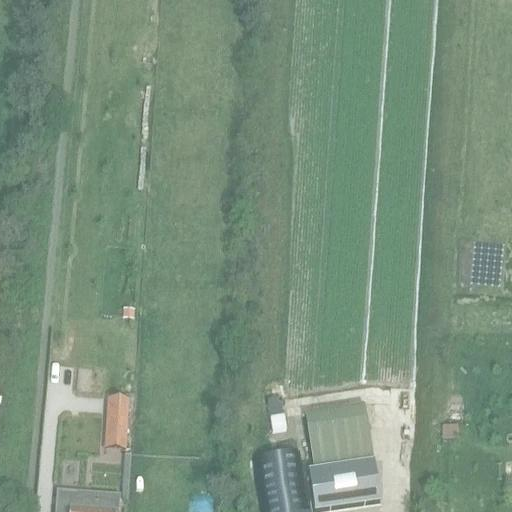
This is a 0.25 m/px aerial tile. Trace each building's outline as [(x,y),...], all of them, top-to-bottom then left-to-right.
[(107,400),(104,442),(126,444),(129,402),(107,400)] [(280,401),(266,403),(271,434),(285,432),(280,401)] [(364,407),(305,415),(313,472),(373,464),(364,407)] [(252,461),(259,511),(308,511),(299,453),(252,461)] [(125,457),(123,502),(130,503),(132,457),(125,457)] [(313,472),(306,474),(311,511),(313,511),(379,503),(373,464),(313,472)] [(57,493),(55,511),(115,511),(117,498),(57,493)]
